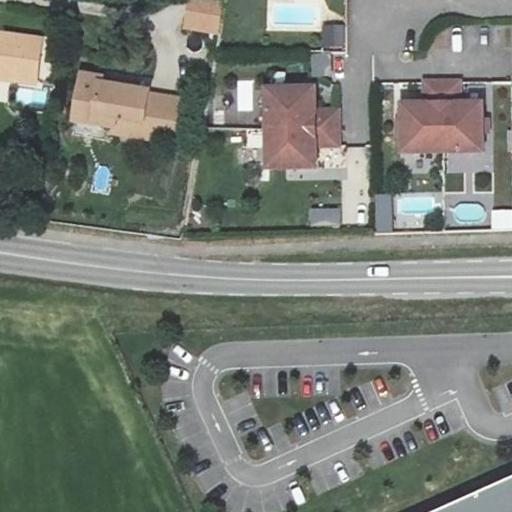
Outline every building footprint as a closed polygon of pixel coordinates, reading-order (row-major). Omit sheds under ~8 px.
[(209,20),(213,0),(177,0),(175,14),(209,20)] [(324,48),(345,48),(345,25),(324,25),(324,48)] [(29,34),(0,30),(0,73),(22,76),(29,34)] [(140,88),(122,85),(92,81),(93,74),(73,71),(68,106),(87,109),(85,122),(108,124),(107,130),(148,135),(151,122),(166,124),(170,97),(139,93),(140,88)] [(92,81),(122,85),(124,78),(93,74),(92,81)] [(23,84),(17,103),(43,111),(49,92),(23,84)] [(445,95),(410,95),(410,118),(388,118),(388,166),(468,166),(468,117),(445,117),(445,95)] [(300,101),(252,101),(252,181),(300,181),(300,159),(323,159),(323,124),(300,124),(300,101)] [(67,119),(85,122),(87,109),(68,106),(67,119)] [(341,225),(341,208),(310,208),(310,224),(341,225)] [(492,212),(492,231),(508,231),(508,213),(492,212)] [(511,511),(511,478),(436,511),(511,511)]
